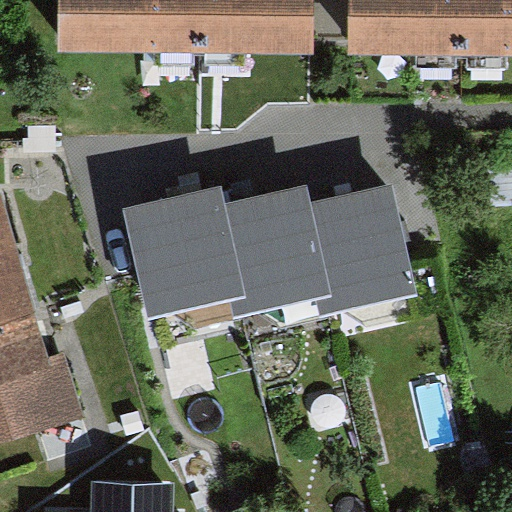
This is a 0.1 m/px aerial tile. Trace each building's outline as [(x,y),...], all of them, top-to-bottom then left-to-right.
[(328,0),(72,0),(73,55),(329,52),(328,0)] [(511,0),(370,0),(370,56),(511,55),(511,0)] [(221,175),(123,198),(149,309),(228,290),(232,306),(314,286),(319,307),(415,284),(388,172),(311,190),(307,174),(225,193),(221,175)] [(40,344),(0,196),(0,429),(80,408),(61,338),(40,344)] [(171,511),(172,481),(96,481),(96,511),(171,511)]
